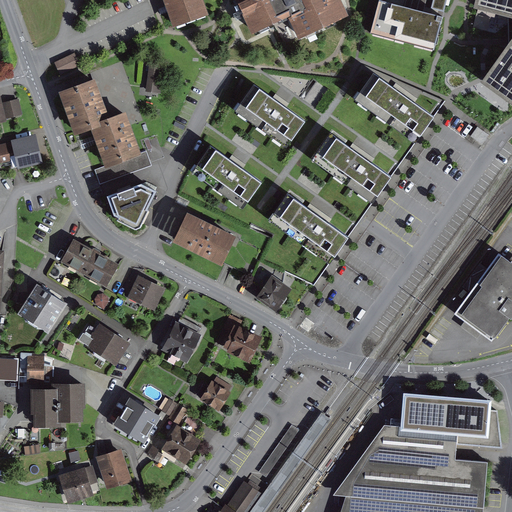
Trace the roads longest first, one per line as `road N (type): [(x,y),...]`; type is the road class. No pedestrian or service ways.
road 1 (tertiary): [(68,176),(83,208),(114,241),(301,343)]
road 2 (residential): [(339,361),(511,127)]
road 3 (residential): [(168,511),(190,498),(301,343)]
road 4 (unknown): [(285,332),(397,173)]
road 5 (tertiary): [(339,361),(424,374),(501,364)]
